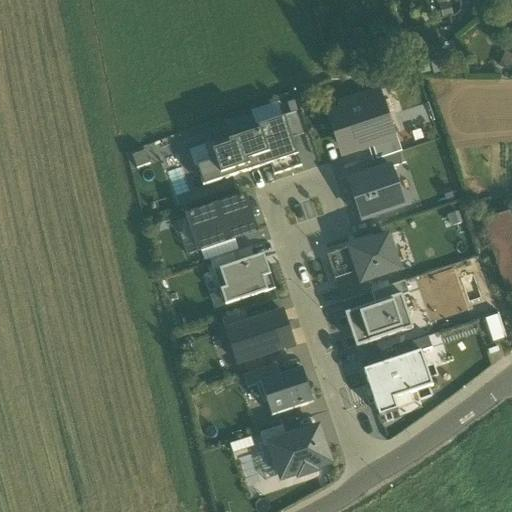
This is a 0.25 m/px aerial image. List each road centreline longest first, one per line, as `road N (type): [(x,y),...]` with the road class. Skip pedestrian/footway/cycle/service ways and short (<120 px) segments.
road 1 (residential): [(366,485),(290,248)]
road 2 (residential): [(511,385),(366,485)]
road 3 (residential): [(290,248),(275,202),(322,187),(338,233)]
